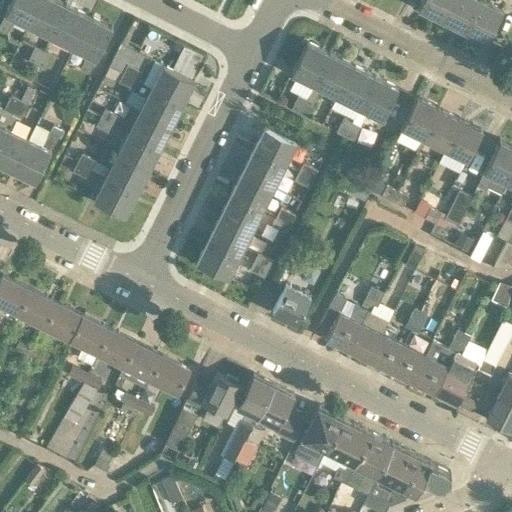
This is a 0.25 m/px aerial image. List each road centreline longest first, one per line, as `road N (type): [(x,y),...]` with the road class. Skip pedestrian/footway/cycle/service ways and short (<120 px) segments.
road 1 (residential): [(503,464),(138,282)]
road 2 (residential): [(138,282),(252,54)]
road 3 (residential): [(316,0),(511,100)]
road 4 (residential): [(138,282),(0,212)]
road 5 (residential): [(252,54),(143,0)]
